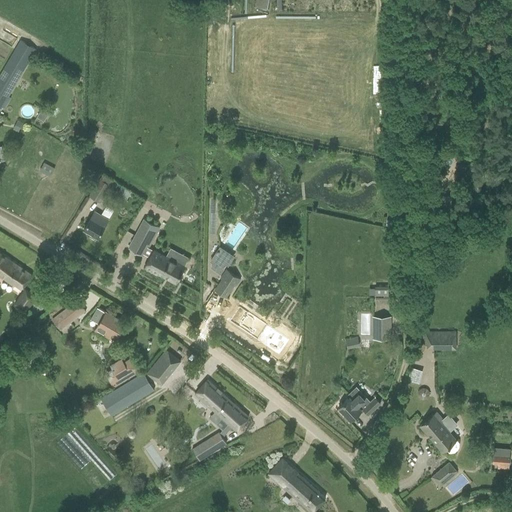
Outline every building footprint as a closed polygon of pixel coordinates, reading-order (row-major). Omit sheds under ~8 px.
[(255,0),(254,6),(266,9),(267,0),(255,0)] [(0,109),(1,108),(30,58),(33,53),(36,49),(20,40),(18,44),(15,49),(0,74),(0,109)] [(42,108),(37,116),(43,120),(49,112),(42,108)] [(17,121),(13,129),(18,132),(22,123),(17,121)] [(97,131),(89,128),(79,160),(87,163),(97,131)] [(115,131),(113,136),(127,142),(130,137),(115,131)] [(38,172),(50,175),(53,165),(40,162),(38,172)] [(103,167),(101,171),(112,175),(114,170),(103,167)] [(101,179),(99,179),(89,196),(99,202),(110,185),(109,184),(112,180),(104,175),(101,179)] [(120,186),(117,196),(127,199),(130,190),(120,186)] [(94,212),(89,221),(84,229),(92,234),(91,237),(95,239),(97,237),(108,220),(94,212)] [(144,219),(128,248),(142,255),(142,253),(149,257),(144,267),(157,274),(157,273),(176,283),(184,267),(146,246),(157,226),(144,219)] [(219,246),(209,260),(213,263),(210,266),(220,273),(223,268),(221,266),(224,262),(227,265),(234,256),(219,246)] [(0,253),(0,276),(12,285),(13,284),(20,290),(31,275),(0,253)] [(240,279),(227,269),(220,278),(221,279),(214,290),(225,297),(234,284),(236,285),(240,279)] [(369,296),(383,294),(382,287),(368,289),(369,296)] [(15,304),(25,311),(35,296),(25,289),(15,304)] [(97,307),(90,318),(99,323),(97,326),(104,331),(102,334),(114,341),(120,332),(125,323),(105,312),(97,307)] [(267,340),(267,347),(279,356),(289,341),(240,307),(230,322),(258,341),(262,336),(267,340)] [(52,320),(59,330),(75,318),(67,308),(52,320)] [(373,339),(390,339),(390,316),(373,316),(373,339)] [(454,333),(423,332),(423,346),(454,346),(454,333)] [(360,346),(358,337),(346,339),(348,348),(360,346)] [(166,349),(160,357),(146,374),(160,386),(180,361),(166,349)] [(123,361),(111,368),(112,369),(119,382),(113,386),(115,390),(141,375),(132,360),(125,364),(123,361)] [(419,382),(420,369),(409,367),(407,381),(419,382)] [(115,390),(100,399),(109,415),(152,390),(142,374),(141,375),(115,390)] [(222,436),(231,427),(235,431),(248,416),(207,379),(194,394),(227,424),(223,430),(192,449),(199,460),(226,443),(222,436)] [(348,421),(349,419),(350,420),(361,410),(362,412),(364,410),(368,414),(380,403),(375,397),(370,402),(356,387),(347,396),(349,397),(338,407),(345,414),(343,416),(348,421)] [(427,418),(420,425),(442,452),(455,441),(448,432),(455,426),(447,416),(441,421),(434,412),(427,418)] [(151,425),(146,416),(136,423),(141,431),(151,425)] [(163,441),(169,450),(175,446),(174,444),(177,442),(178,438),(177,436),(174,435),(169,438),(168,437),(163,441)] [(510,448),(494,448),(492,464),(497,465),(498,469),(508,470),(510,448)] [(281,458),(267,473),(311,511),(324,496),(281,458)] [(102,460),(95,466),(109,481),(116,474),(102,460)] [(457,472),(449,462),(430,478),(439,487),(457,472)]
